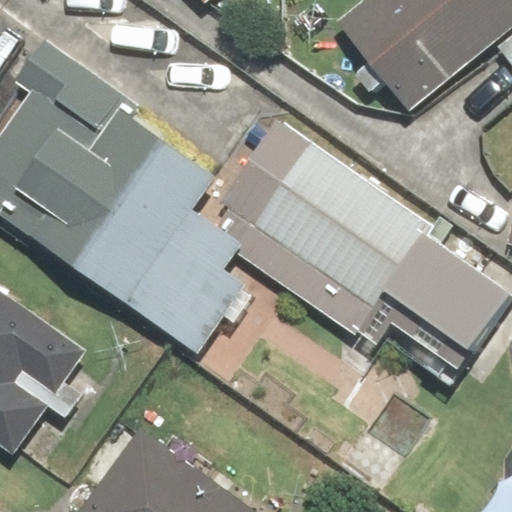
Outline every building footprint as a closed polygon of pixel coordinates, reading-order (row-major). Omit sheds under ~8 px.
[(511,0),(372,0),(346,21),(420,112),(511,38),(511,0)] [(44,94),(0,156),(0,205),(212,354),(260,285),(236,268),(254,243),(267,251),(257,264),(364,339),(372,328),(393,343),(408,322),(480,372),(511,327),(511,270),(298,120),(225,223),(206,209),(232,173),(133,103),(139,94),(53,34),(22,78),(44,94)] [(102,350),(0,281),(0,437),(29,457),(62,408),(79,420),(96,394),(80,382),(102,350)] [(389,392),(365,432),(406,457),(431,417),(389,392)] [(265,511),(149,426),(85,511),(265,511)]
